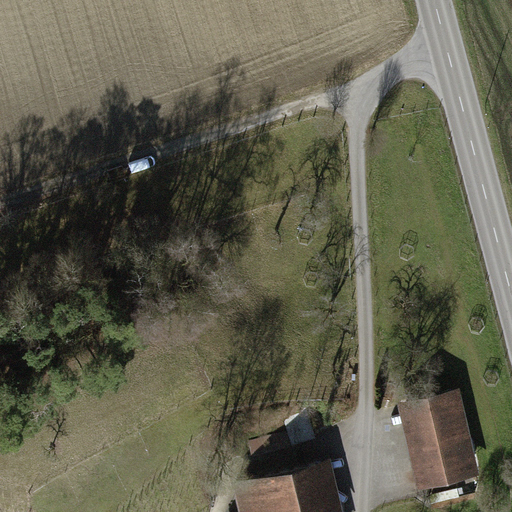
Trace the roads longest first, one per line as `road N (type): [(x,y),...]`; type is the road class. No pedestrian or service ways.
road 1 (track): [(0,207),(356,87),(443,29)]
road 2 (track): [(356,87),(368,415),(359,511)]
road 3 (secondary): [(435,0),(511,296)]
